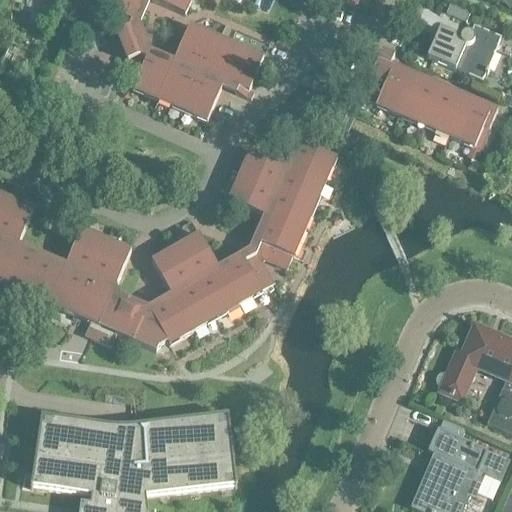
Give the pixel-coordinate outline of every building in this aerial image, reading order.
[(116,34),(120,43),(128,64),(129,63),(131,68),(141,72),(132,93),(207,125),(222,90),(251,103),(254,96),(249,94),(264,60),(189,28),(175,63),(151,53),(140,26),(150,3),(185,17),(192,0),(103,0),(99,10),(131,24),(128,29),(116,34)] [(332,0),(355,10),(358,0),(332,0)] [(469,17),(449,8),(445,16),(466,25),(469,17)] [(473,28),(470,35),(469,35),(467,35),(466,35),(464,35),(463,36),(462,37),(461,38),(460,39),(460,40),(439,31),(427,60),(482,84),(485,76),(487,77),(489,73),(487,72),(501,40),(473,28)] [(480,153),(498,113),(391,67),(394,60),(381,54),(361,102),(474,152),(475,150),(480,153)] [(265,263),(287,273),(293,260),(294,261),(336,162),(301,147),(303,142),(297,139),(285,168),(250,154),(229,204),(263,218),(252,245),(249,252),(246,253),(218,269),(199,237),(151,264),(170,297),(148,309),(167,345),(169,349),(263,295),(262,294),(274,287),(262,266),(265,263)] [(19,246),(29,222),(34,212),(0,197),(0,286),(73,318),(77,320),(96,328),(90,341),(109,349),(115,336),(156,353),(158,350),(167,345),(148,309),(131,302),(120,297),(116,288),(127,263),(131,254),(81,232),(77,242),(66,266),(19,246)] [(456,360),(453,367),(448,377),(444,376),(440,376),(437,379),(435,383),(436,386),(438,390),(436,396),(459,406),(465,393),(475,369),(506,382),(486,427),(511,438),(511,345),(475,329),(461,362),(456,360)] [(417,511),(464,511),(469,500),(474,503),(477,496),(492,503),(509,463),(460,443),(464,433),(441,423),(428,456),(443,462),(432,487),(424,484),(413,510),(417,511)] [(227,430),(133,442),(133,446),(132,446),(130,447),(129,447),(124,447),(122,447),(121,447),(120,447),(119,447),(118,447),(117,447),(115,447),(114,447),(113,447),(112,447),(111,447),(110,447),(108,446),(107,446),(106,446),(105,446),(103,446),(103,441),(40,432),(29,504),(31,505),(31,503),(90,511),(148,511),(233,502),(234,502),(234,503),(236,503),(227,430)]
